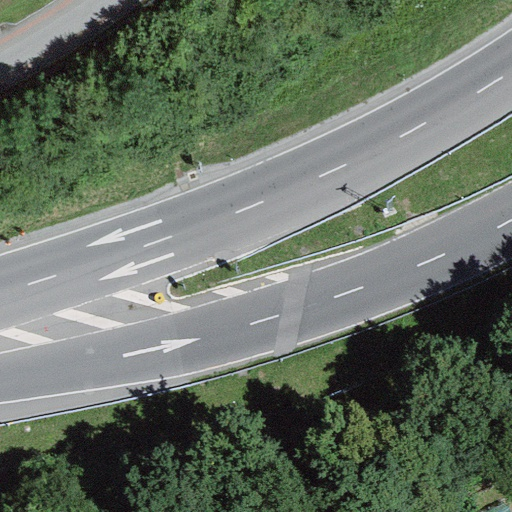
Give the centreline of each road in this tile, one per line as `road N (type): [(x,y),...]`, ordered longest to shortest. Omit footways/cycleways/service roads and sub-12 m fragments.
road 1 (motorway): [(511,69),(330,171),(0,293)]
road 2 (motorway): [(0,377),(263,319),(431,259),(511,220)]
road 3 (residential): [(107,0),(0,69)]
